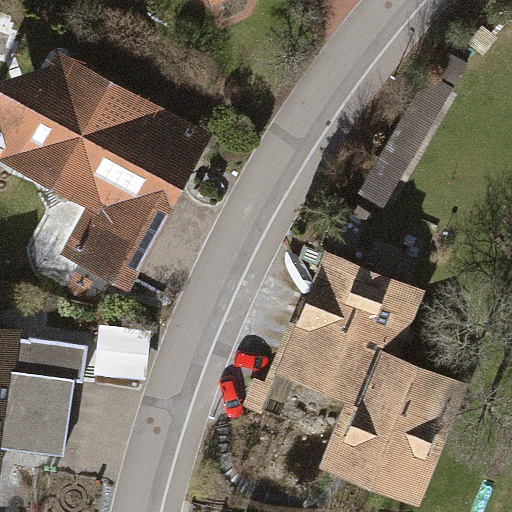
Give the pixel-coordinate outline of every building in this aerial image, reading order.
[(206,0),(211,10),(233,0),(206,0)] [(0,152),(84,199),(60,241),(135,282),(219,131),(56,41),(45,62),(0,73),(0,105),(5,128),(0,137),(0,152)] [(384,343),(400,350),(427,286),(326,245),(276,367),(348,396),(360,401),(384,343)] [(150,372),(152,325),(100,322),(98,370),(150,372)] [(0,327),(0,425),(17,331),(0,327)] [(471,379),(400,350),(384,343),(360,401),(348,396),(320,463),(420,503),(471,379)]
